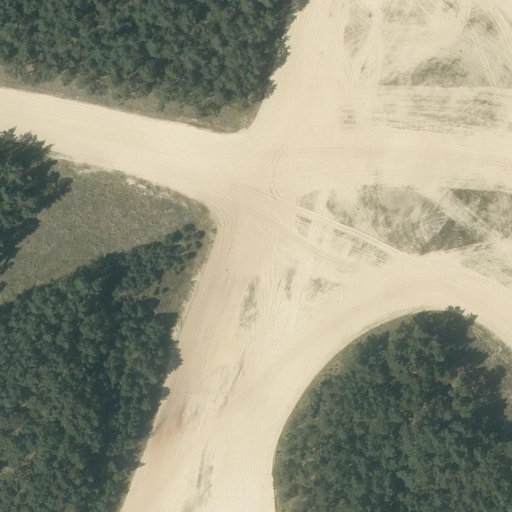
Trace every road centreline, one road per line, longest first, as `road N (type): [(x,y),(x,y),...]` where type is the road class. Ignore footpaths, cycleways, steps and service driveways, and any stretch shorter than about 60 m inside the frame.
road 1 (track): [(319,0),(272,212),(180,473),(153,511)]
road 2 (track): [(0,115),(241,167),(364,155),(511,167)]
